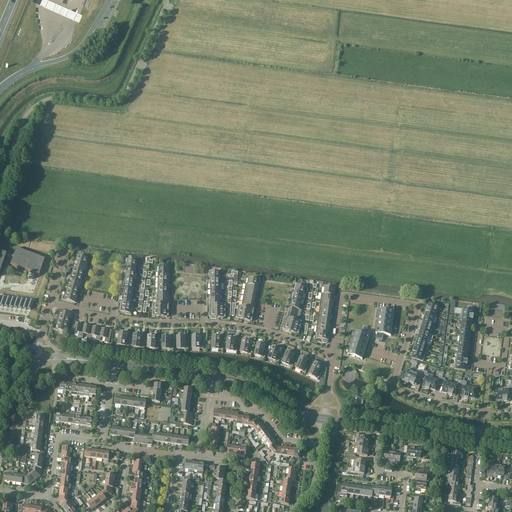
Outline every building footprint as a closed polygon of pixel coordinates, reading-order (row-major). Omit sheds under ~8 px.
[(81,14),(49,0),(39,0),(38,4),(78,21),(81,14)] [(39,275),(45,260),(16,249),(13,256),(12,258),(10,265),(39,275)] [(78,264),(77,266),(86,269),(87,267),(86,266),(88,260),(78,257),(76,263),(78,264)] [(127,265),(127,267),(136,268),(136,262),(132,262),(132,260),(127,259),(126,265),(127,265)] [(74,269),(73,274),(82,277),(84,271),(86,271),(86,269),(77,266),(77,269),(74,269)] [(73,281),(72,284),(81,286),(82,284),(81,283),(82,277),(73,274),(71,280),(73,281)] [(246,284),(257,286),(257,284),(259,284),(260,279),(254,278),(254,280),(248,279),(247,284),(246,284)] [(69,286),(68,291),(77,294),(79,288),(81,288),(81,286),(72,284),(71,286),(69,286)] [(246,284),(244,290),(257,292),(258,289),(257,288),(257,286),(246,284)] [(296,290),(295,292),(303,294),(306,295),(307,289),(301,287),(301,286),(296,284),(294,289),(296,290)] [(324,294),(321,293),(321,294),(333,295),(333,293),(334,293),(335,288),(329,287),(329,289),(325,288),(324,294)] [(257,296),(257,292),(244,290),(243,296),(255,298),(255,296),(257,296)] [(75,301),(77,294),(68,291),(66,297),(68,298),(67,301),(65,300),(76,304),(77,301),(75,301)] [(321,294),(320,300),(333,302),(334,298),(332,297),(333,295),(321,294)] [(243,296),(242,302),(255,304),(256,301),(254,300),(255,298),(243,296)] [(320,300),(319,307),(331,308),(331,306),(333,306),(333,302),(320,300)] [(254,308),(255,304),(242,302),(241,308),(254,310),(253,310),(253,308),(254,308)] [(302,310),(299,310),(301,305),(292,302),(291,307),(302,311),(302,310)] [(427,309),(426,309),(438,313),(440,307),(429,304),(427,309)] [(167,305),(156,305),(153,305),(152,317),(154,317),(167,317),(168,317),(169,305),(167,305)] [(228,306),(219,306),(209,306),(209,318),(211,318),(211,319),(220,318),(220,320),(223,320),(223,318),(224,318),(225,318),(225,308),(228,308),(228,316),(230,316),(231,306),(228,306)] [(130,309),(130,308),(120,307),(120,310),(121,310),(121,313),(126,313),(126,315),(131,316),(132,309),(130,309)] [(241,308),(241,307),(238,307),(236,319),(238,319),(250,322),(250,321),(252,322),(254,310),(241,308)] [(289,309),(288,313),(300,316),(302,311),(291,307),(290,310),(289,309)] [(331,311),(331,308),(319,307),(318,313),(331,315),(332,311),(331,311)] [(473,309),(472,308),(471,307),(470,307),(469,308),(468,308),(468,309),(468,310),(462,309),(461,315),(472,316),(473,310),(473,309)] [(426,313),(426,315),(436,318),(438,313),(426,309),(425,313),(426,313)] [(375,333),(375,334),(377,334),(376,340),(382,341),(383,335),(391,336),(391,334),(394,312),(379,310),(378,316),(377,323),(376,329),(375,333)] [(59,312),(56,321),(68,324),(70,318),(72,318),(72,316),(59,312)] [(299,322),(300,316),(288,313),(287,316),(288,317),(288,319),(286,318),(286,319),(302,323),(299,322)] [(331,319),(331,315),(318,313),(318,320),(329,321),(329,319),(331,319)] [(436,318),(426,315),(425,316),(424,316),(423,320),(435,324),(437,318),(436,318)] [(298,334),(302,323),(286,319),(283,330),(284,330),(284,331),(293,333),(292,335),(295,335),(296,334),(297,334),(298,334)] [(329,324),(329,321),(318,320),(317,326),(330,328),(330,324),(329,324)] [(435,324),(423,320),(422,323),(423,324),(422,326),(433,329),(434,329),(435,324)] [(67,331),(68,324),(56,321),(54,329),(67,333),(68,331),(67,331)] [(83,338),(83,334),(85,326),(85,325),(81,324),(81,325),(76,324),(74,332),(79,333),(78,337),(83,338)] [(85,326),(83,334),(88,335),(87,339),(91,340),(92,336),(94,328),(94,327),(90,326),(89,327),(85,326)] [(316,333),(317,333),(327,334),(328,332),(329,332),(330,328),(317,326),(316,333)] [(431,334),(433,329),(422,326),(422,327),(421,327),(419,331),(429,334),(431,334)] [(100,342),(101,338),(101,337),(102,330),(103,330),(103,329),(99,328),(98,329),(94,328),(92,336),(96,337),(96,341),(100,342)] [(101,337),(101,338),(105,338),(104,342),(109,343),(112,330),(107,329),(107,331),(103,330),(102,330),(101,337)] [(355,332),(347,355),(362,360),(370,336),(368,336),(370,331),(364,329),(362,334),(355,332)] [(427,339),(429,334),(419,331),(418,334),(419,335),(419,336),(427,339)] [(120,333),(118,346),(128,347),(130,338),(126,338),(127,334),(120,333)] [(322,341),(322,342),(323,343),(324,343),(324,344),(325,344),(326,344),(327,343),(328,342),(328,341),(329,337),(327,337),(327,334),(317,333),(317,339),(322,340),(322,341)] [(133,348),(143,349),(144,340),(141,339),(141,336),(134,335),(133,348)] [(417,338),(416,342),(426,345),(427,339),(419,336),(418,338),(417,338)] [(147,349),(158,350),(159,341),(155,340),(155,337),(148,337),(147,349)] [(170,337),(162,337),(162,350),(173,350),(173,341),(170,341),(170,337)] [(177,337),(177,350),(188,349),(188,340),(184,340),(184,337),(177,337)] [(200,337),(192,337),(192,349),(203,349),(203,340),(200,340),(200,337)] [(213,337),(212,349),(222,350),(223,341),(220,341),(220,338),(213,337)] [(228,338),(226,348),(226,351),(237,352),(237,348),(238,345),(238,343),(235,343),(235,339),(228,338)] [(243,341),(240,353),(251,355),(253,346),(249,345),(250,342),(243,341)] [(416,345),(415,347),(424,350),(426,345),(416,342),(415,345),(416,345)] [(265,345),(257,344),(254,356),(265,358),(267,350),(264,349),(265,345)] [(422,356),(424,350),(415,347),(414,349),(413,349),(412,353),(413,353),(422,356)] [(279,350),(272,348),(268,359),(279,363),(281,354),(278,353),(279,350)] [(282,364),(289,366),(292,368),(295,359),(292,358),(293,355),(286,352),(282,364)] [(422,362),(424,356),(422,356),(413,353),(411,358),(422,362)] [(307,361),(300,358),(296,369),(305,373),(309,365),(306,364),(307,361)] [(314,364),(309,375),(318,380),(322,372),(319,370),(321,367),(314,364)] [(404,380),(410,383),(414,371),(408,369),(406,375),(404,375),(403,376),(402,377),(402,378),(403,380),(404,380)] [(420,374),(414,371),(410,383),(410,384),(413,385),(414,384),(416,385),(419,378),(422,379),(424,371),(422,370),(420,374)] [(425,389),(428,390),(432,379),(425,378),(427,372),(424,371),(422,379),(425,380),(423,387),(425,388),(425,389)] [(438,381),(432,379),(428,390),(429,390),(429,389),(435,391),(437,384),(440,385),(442,379),(439,378),(438,381)] [(445,380),(442,379),(440,385),(443,386),(442,393),(448,394),(448,395),(451,383),(444,381),(445,380)] [(463,399),(467,399),(470,386),(466,386),(467,383),(466,382),(461,381),(460,383),(459,390),(462,390),(461,397),(464,398),(463,399)] [(457,384),(451,383),(448,395),(452,396),(452,395),(454,396),(456,389),(459,390),(460,383),(457,382),(457,384)] [(502,389),(503,401),(503,402),(507,401),(507,400),(509,400),(509,393),(511,393),(511,392),(511,386),(511,384),(508,385),(508,388),(502,389)] [(468,398),(474,399),(475,399),(477,398),(477,397),(477,396),(476,395),(475,394),(476,387),(470,386),(467,399),(468,399),(468,398)] [(496,401),(503,401),(502,389),(495,389),(496,396),(495,396),(494,396),(494,397),(493,398),(493,399),(494,400),(494,401),(495,401),(496,401)] [(37,416),(36,421),(44,422),(45,416),(44,416),(44,412),(35,411),(34,415),(37,416)] [(257,419),(249,418),(248,426),(252,426),(257,419)] [(252,426),(255,429),(261,425),(257,419),(252,426)] [(265,429),(261,425),(255,429),(257,433),(256,433),(257,435),(265,429)] [(259,436),(262,439),(269,435),(265,429),(257,435),(258,437),(259,436)] [(356,434),(355,443),(368,444),(369,439),(363,438),(363,435),(356,434)] [(263,443),(265,445),(272,439),(269,435),(262,439),(264,442),(263,443)] [(276,444),(272,439),(265,445),(266,446),(267,445),(269,449),(276,444)] [(278,447),(276,444),(269,449),(273,454),(278,447)] [(413,458),(419,459),(420,458),(423,459),(425,451),(421,450),(421,449),(404,446),(404,451),(402,459),(403,459),(404,453),(407,453),(406,461),(412,462),(413,458)] [(273,454),(281,455),(282,447),(278,447),(273,454)] [(246,448),(240,448),(239,456),(245,457),(245,455),(247,456),(248,449),(246,448)] [(384,461),(391,462),(393,452),(386,451),(386,448),(383,448),(381,457),(385,457),(384,461)] [(452,452),(451,458),(460,459),(460,453),(463,454),(463,450),(454,449),(453,452),(452,452)] [(399,453),(393,452),(391,462),(398,463),(399,458),(402,459),(404,451),(400,450),(399,453)] [(353,466),(365,468),(366,465),(365,465),(366,462),(357,461),(358,458),(349,457),(348,460),(354,460),(353,466)] [(134,460),(133,466),(142,468),(142,470),(144,470),(145,466),(141,465),(142,461),(134,460)] [(491,467),(491,470),(488,470),(487,476),(490,477),(490,475),(497,476),(498,465),(495,465),(495,467),(491,467)] [(501,466),(498,465),(497,476),(503,477),(503,479),(506,479),(508,468),(508,467),(505,467),(505,468),(501,468),(501,466)] [(364,475),(365,468),(353,466),(352,469),(355,469),(355,473),(364,475)] [(34,468),(33,472),(41,476),(42,469),(34,468)] [(35,480),(41,476),(33,472),(30,474),(35,480)] [(415,481),(417,481),(427,482),(428,482),(429,476),(427,476),(427,473),(417,472),(415,481)] [(143,482),(146,482),(147,478),(143,478),(144,474),(140,473),(135,473),(135,476),(134,476),(133,478),(143,480),(143,482)] [(30,474),(27,477),(29,485),(35,480),(30,474)] [(426,490),(427,482),(417,481),(416,486),(414,486),(413,491),(420,492),(421,489),(426,490)] [(141,494),(144,494),(145,490),(142,490),(142,486),(134,485),(133,488),(132,488),(132,490),(141,492),(141,494)] [(347,497),(347,494),(348,486),(342,485),(342,486),(339,486),(337,496),(347,497)] [(105,500),(112,495),(104,491),(100,494),(105,500)] [(100,494),(96,497),(101,503),(105,500),(100,494)] [(457,497),(457,496),(449,495),(448,502),(453,503),(453,505),(458,505),(460,497),(457,497)] [(140,506),(143,506),(143,502),(140,501),(140,498),(132,496),(131,502),(141,504),(140,506)] [(96,497),(91,501),(96,507),(101,503),(96,497)] [(91,510),(96,507),(91,501),(87,504),(91,510)] [(140,506),(141,504),(131,502),(131,506),(139,511),(139,506),(140,506)] [(63,507),(66,511),(67,511),(73,508),(69,503),(63,507)]
